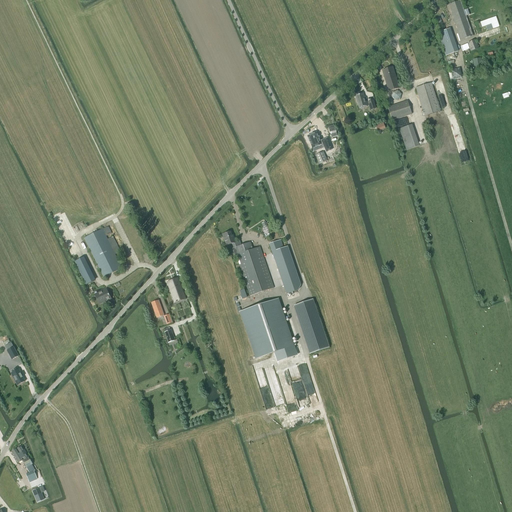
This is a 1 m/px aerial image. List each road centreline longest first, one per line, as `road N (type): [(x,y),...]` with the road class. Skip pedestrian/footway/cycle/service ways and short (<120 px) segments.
road 1 (unclassified): [(0,458),(39,400),(290,135)]
road 2 (track): [(282,295),(355,511)]
road 3 (track): [(511,248),(460,50)]
road 4 (unclassified): [(290,135),(438,0)]
road 5 (unclassified): [(290,135),(229,0)]
road 6 (unknown): [(259,163),(301,288)]
